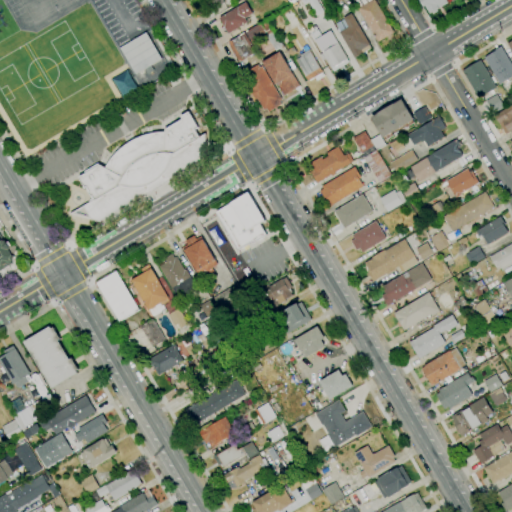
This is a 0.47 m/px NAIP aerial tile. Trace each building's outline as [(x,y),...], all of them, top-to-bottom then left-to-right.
[(212,10),(206,0),(240,0),(227,8),(224,3),(212,10)] [(317,16),(309,3),(304,5),(302,2),(301,3),(300,1),(301,0),(317,0),(324,12),(317,16)] [(378,42),(358,8),(360,7),(356,1),(358,0),(370,0),(371,1),(372,0),(374,0),(394,33),(378,42)] [(433,14),(432,13),(430,14),(425,6),(423,7),(419,0),(446,0),(448,3),(438,9),(439,11),(433,14)] [(229,34),(219,18),(246,2),(253,14),(245,18),(248,23),(229,34)] [(296,11),(292,5),(297,2),(301,8),(296,11)] [(290,27),(282,13),(288,10),(286,7),(290,5),(300,22),(290,27)] [(355,58),(340,32),(341,31),(337,24),(344,19),(343,18),(351,14),(370,45),(369,45),(371,48),(355,58)] [(245,32),(267,19),(284,48),(276,52),(266,35),(252,44),(245,32)] [(334,71),(332,68),(332,69),(326,59),(324,60),(321,55),(323,54),(315,41),(313,42),(306,30),(315,25),(322,36),(331,31),(349,63),(334,71)] [(135,75),(120,48),(146,33),(162,59),(135,75)] [(254,54),(239,63),(227,43),(244,33),(251,44),(249,46),(254,54)] [(511,76),(500,84),(484,58),(495,51),(495,50),(501,46),(511,64),(511,76)] [(317,81),(315,77),(311,79),(309,75),(306,77),(296,60),(301,57),(300,55),(309,50),(325,76),(317,81)] [(284,95),(277,83),(276,84),(263,62),(280,52),(293,74),(300,86),(284,95)] [(479,98),(462,71),(480,60),(496,88),(479,98)] [(243,74),(258,65),(260,68),(262,67),(282,99),(279,101),(281,105),(268,112),(266,109),(264,110),(257,99),(255,100),(249,90),(251,89),(244,77),(245,77),(243,74)] [(113,81),(123,98),(138,90),(128,73),(113,81)] [(493,114),(486,101),(497,94),(505,107),(493,114)] [(386,140),(384,137),(383,138),(371,118),(378,114),(378,113),(394,103),(394,104),(402,99),(414,120),(413,120),(415,123),(407,128),(405,125),(392,133),(394,136),(386,140)] [(511,130),(506,134),(494,115),(511,104),(511,130)] [(420,124),(414,114),(424,108),(430,118),(420,124)] [(204,133),(202,135),(197,127),(188,111),(179,116),(181,119),(164,129),(164,132),(156,133),(149,133),(142,136),(134,138),(129,141),(124,145),(120,149),(112,155),(109,160),(104,167),(98,165),(77,177),(90,201),(86,203),(82,206),(84,209),(89,218),(90,219),(99,221),(140,197),(155,188),(172,178),(174,176),(179,174),(194,164),(204,158),(204,133)] [(427,147),(424,141),(421,143),(421,141),(414,145),(407,135),(437,118),(435,115),(438,114),(446,128),(440,131),(444,137),(427,147)] [(364,158),(352,138),(365,131),(370,140),(376,150),(364,158)] [(370,140),(379,135),(386,145),(376,150),(370,140)] [(396,153),(394,148),(392,149),(389,144),(399,138),(405,148),(396,153)] [(419,182),(415,176),(409,180),(405,173),(412,169),(410,167),(457,139),(458,142),(459,141),(461,144),(460,144),(461,147),(458,148),(463,156),(419,182)] [(317,183),(310,172),(312,171),(308,165),(321,157),(323,160),(328,156),(327,154),(338,147),(344,156),(345,155),(344,153),(347,152),(348,154),(349,153),(351,158),(352,161),(348,163),(349,164),(334,173),(335,174),(332,176),(331,175),(317,183)] [(376,150),(391,176),(379,183),(364,158),(376,150)] [(390,163),(412,150),(418,160),(396,173),(390,163)] [(329,207),(320,191),(323,189),(322,187),(354,167),(361,178),(359,179),(363,186),(329,207)] [(456,198),(454,195),(449,198),(442,188),(441,186),(444,183),(446,181),(468,168),(471,173),(472,172),(479,183),(474,186),(461,194),(461,195),(456,198)] [(408,201),(401,190),(414,183),(420,193),(408,201)] [(388,212),(380,198),(394,190),(396,193),(399,190),(406,201),(388,212)] [(452,232),(443,217),(485,192),(494,207),(485,212),(485,213),(482,215),(481,214),(465,224),(466,225),(462,227),(461,226),(452,232)] [(238,250),(216,212),(249,193),(265,221),(260,224),(267,235),(253,244),(252,242),(238,250)] [(344,228),(334,212),(362,194),(373,211),(344,228)] [(431,220),(425,210),(440,201),(446,211),(431,220)] [(422,219),(419,215),(424,211),(427,215),(422,219)] [(487,245),(481,235),(479,237),(476,231),(500,216),(506,226),(505,227),(508,232),(487,245)] [(362,252),(360,248),(356,250),(351,241),(354,240),(352,235),(376,221),(386,238),(362,252)] [(438,251),(430,238),(441,231),(449,245),(438,251)] [(208,276),(205,272),(199,275),(191,262),(192,262),(183,247),(188,245),(185,241),(194,235),(196,239),(201,236),(203,239),(202,239),(215,259),(218,265),(211,269),(214,272),(208,276)] [(461,245),(458,241),(465,236),(468,241),(461,245)] [(0,271),(0,239),(1,241),(3,240),(4,241),(6,240),(10,249),(9,250),(12,256),(14,256),(13,262),(10,261),(12,264),(0,271)] [(373,282),(366,271),(368,270),(364,263),(372,259),(371,258),(384,250),(385,251),(405,239),(415,257),(414,257),(418,263),(402,272),(398,267),(395,269),(396,270),(386,275),(386,274),(373,282)] [(422,260),(416,249),(427,243),(433,254),(422,260)] [(511,264),(502,270),(499,266),(496,268),(489,257),(511,244),(511,264)] [(470,265),(464,255),(478,247),(485,257),(470,265)] [(182,295),(180,292),(176,294),(159,266),(166,262),(164,259),(166,258),(165,256),(169,254),(170,255),(172,254),(175,258),(176,257),(185,271),(186,270),(194,283),(193,284),(195,287),(182,295)] [(448,268),(442,259),(448,255),(454,264),(448,268)] [(388,306),(381,296),(385,293),(381,287),(422,263),(431,280),(388,306)] [(181,329),(178,324),(175,327),(168,315),(169,315),(166,309),(154,317),(132,281),(143,273),(141,269),(149,265),(151,269),(152,268),(158,279),(162,277),(180,307),(178,308),(188,324),(181,329)] [(120,322),(99,287),(97,288),(94,283),(115,270),(139,310),(120,322)] [(269,310),(258,291),(269,285),(270,286),(282,279),(283,279),(286,277),(292,287),(290,288),(292,292),(291,293),(292,296),(285,300),(285,301),(269,310)] [(511,298),(508,292),(500,297),(495,290),(504,285),(503,284),(511,278),(511,298)] [(477,297),(471,286),(481,280),(487,291),(477,297)] [(220,311),(212,298),(234,285),(241,298),(220,311)] [(404,331),(398,321),(397,321),(394,316),(395,315),(394,314),(429,292),(431,295),(430,295),(439,310),(438,310),(439,312),(432,317),(431,315),(404,331)] [(458,310),(453,303),(463,297),(467,303),(458,310)] [(486,324),(474,306),(484,299),(496,318),(486,324)] [(207,318),(200,306),(210,300),(217,312),(207,318)] [(281,338),(272,320),(286,312),(286,311),(302,302),(312,320),(281,338)] [(419,359),(409,342),(434,328),(433,326),(452,315),(458,325),(447,332),(446,330),(440,333),(446,343),(419,359)] [(152,348),(140,326),(153,319),(165,340),(152,348)] [(511,345),(510,347),(500,331),(511,324),(511,345)] [(305,358),(294,340),(318,326),(325,339),(322,340),(325,346),(305,358)] [(466,336),(463,331),(471,326),(474,332),(466,336)] [(52,389),(24,342),(50,327),(52,329),(54,327),(60,339),(58,340),(70,360),(72,358),(79,370),(76,371),(78,373),(52,389)] [(455,343),(450,336),(461,329),(465,336),(455,343)] [(246,363),(235,346),(240,342),(244,349),(248,347),(255,357),(246,363)] [(159,376),(149,360),(174,345),(183,361),(159,376)] [(18,388),(15,383),(13,385),(6,373),(4,374),(1,368),(2,367),(0,363),(0,357),(5,355),(3,352),(13,346),(15,349),(30,374),(28,375),(31,381),(27,383),(18,388)] [(431,385),(421,368),(424,366),(449,351),(456,348),(466,364),(460,368),(460,369),(441,381),(439,379),(437,380),(439,382),(435,385),(434,384),(431,385)] [(478,363),(475,359),(488,351),(490,356),(478,363)] [(238,378),(230,365),(242,358),(250,370),(238,378)] [(329,400),(319,382),(339,370),(342,376),(346,374),(353,386),(329,400)] [(503,382),(499,375),(505,371),(509,378),(503,382)] [(444,409),(435,395),(439,392),(438,390),(468,372),(471,377),(472,376),(475,381),(467,386),(468,388),(472,386),(475,391),(472,394),(473,395),(450,409),(448,407),(444,409)] [(490,393),(483,381),(496,374),(503,386),(500,387),(490,393)] [(194,425),(185,410),(237,380),(241,387),(242,387),(243,389),(242,389),(245,395),(194,425)] [(500,387),(507,400),(496,407),(488,394),(490,393),(500,387)] [(14,420),(12,416),(17,413),(11,403),(19,398),(25,408),(49,394),(57,408),(20,430),(14,420)] [(56,435),(52,428),(45,432),(40,423),(86,396),(96,412),(75,425),(75,427),(72,429),(68,428),(56,435)] [(461,437),(453,424),(455,423),(451,417),(484,397),(494,413),(487,417),(489,420),(461,437)] [(325,452),(319,441),(327,436),(327,434),(328,433),(322,424),(321,425),(315,414),(338,400),(345,411),(340,414),(345,422),(363,411),(372,427),(357,436),(356,435),(335,447),(334,446),(325,452)] [(263,425),(255,411),(268,403),(276,417),(263,425)] [(84,439),(79,442),(75,435),(80,432),(78,429),(102,414),(107,423),(104,425),(108,431),(101,436),(87,444),(84,439)] [(209,449),(199,432),(225,417),(235,433),(230,436),(231,438),(228,440),(227,438),(209,449)] [(20,430),(21,432),(8,439),(2,427),(14,420),(20,430)] [(271,443),(265,434),(268,432),(278,426),(282,424),(288,434),(274,442),(273,442),(271,443)] [(479,434),(497,424),(500,429),(506,425),(511,435),(511,441),(507,445),(503,438),(500,440),(505,450),(494,457),(493,456),(481,464),(473,451),(481,445),(478,441),(482,439),(479,434)] [(46,468),(35,449),(61,433),(73,452),(46,468)] [(89,469),(79,452),(102,438),(103,440),(106,438),(110,446),(113,445),(117,453),(89,469)] [(31,476),(25,467),(24,467),(13,451),(16,449),(14,446),(24,440),(26,443),(25,443),(37,460),(36,460),(42,469),(31,476)] [(224,467),(222,464),(218,466),(213,457),(216,455),(217,455),(235,445),(238,450),(252,442),(258,453),(248,459),(246,454),(224,467)] [(362,479),(359,473),(364,470),(354,453),(367,445),(372,454),(374,453),(374,454),(388,446),(395,457),(393,458),(395,462),(369,478),(367,476),(362,479)] [(493,484),(483,468),(511,450),(511,473),(499,481),(493,484)] [(232,488),(230,488),(229,487),(228,486),(227,485),(226,484),(221,476),(236,467),(237,468),(239,467),(239,469),(249,464),(248,461),(259,455),(262,459),(264,458),(270,469),(255,477),(255,476),(244,482),(245,483),(237,487),(235,488),(234,488),(232,488)] [(0,483),(0,462),(5,459),(14,472),(8,478),(8,479),(0,483)] [(384,499),(374,482),(377,480),(377,479),(389,472),(398,467),(398,468),(401,466),(411,482),(408,484),(408,485),(400,491),(388,498),(388,496),(384,499)] [(115,501),(109,492),(100,498),(95,491),(105,485),(105,486),(133,469),(142,484),(115,501)] [(312,500),(298,479),(309,472),(322,494),(312,500)] [(87,494),(80,481),(92,474),(99,487),(87,494)] [(0,511),(0,497),(6,494),(5,493),(11,490),(12,492),(29,481),(30,483),(42,475),(42,476),(45,475),(49,481),(46,483),(48,486),(53,483),(60,495),(55,498),(49,489),(37,497),(38,498),(16,510),(18,511),(0,511)] [(331,505),(322,490),(335,482),(344,497),(331,505)] [(253,511),(252,510),(255,509),(251,503),(277,487),(281,485),(282,485),(284,483),(287,489),(285,491),(290,500),(293,499),(295,502),(279,511),(278,510),(274,511),(253,511)] [(506,511),(501,504),(504,502),(498,492),(511,484),(511,507),(508,510),(506,511)] [(144,511),(120,511),(118,508),(142,492),(151,508),(144,511)] [(421,511),(381,511),(413,494),(414,495),(417,493),(426,508),(422,510),(423,511),(421,511)] [(109,511),(87,511),(86,509),(101,499),(105,506),(107,505),(111,511),(109,511)]
